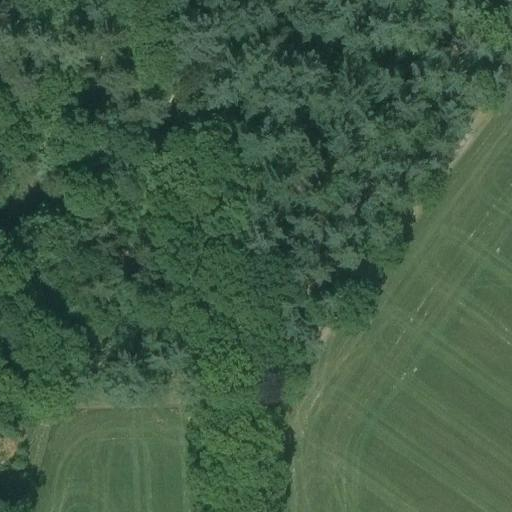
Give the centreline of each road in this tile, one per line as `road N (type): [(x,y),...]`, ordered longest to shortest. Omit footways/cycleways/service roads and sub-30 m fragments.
road 1 (track): [(250,511),(231,270),(138,0)]
road 2 (track): [(247,398),(49,401),(10,511)]
